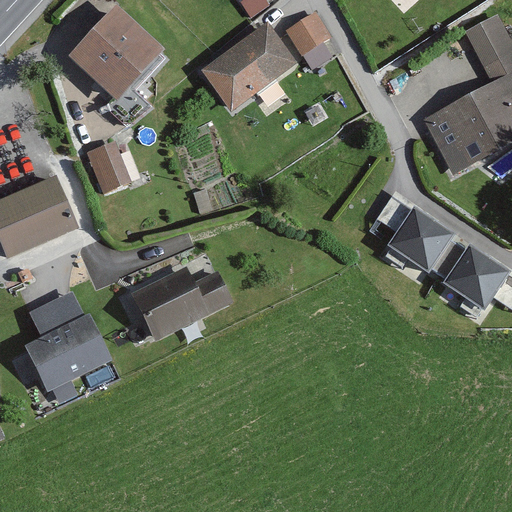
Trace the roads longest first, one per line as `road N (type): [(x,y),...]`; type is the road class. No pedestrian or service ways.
road 1 (residential): [(0,47),(101,254),(130,265),(190,244)]
road 2 (residential): [(328,0),(417,173)]
